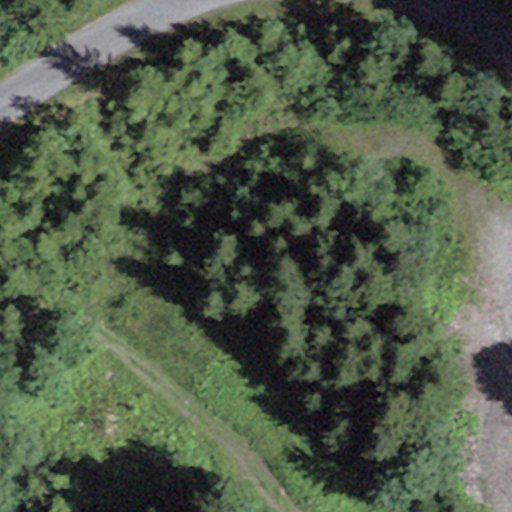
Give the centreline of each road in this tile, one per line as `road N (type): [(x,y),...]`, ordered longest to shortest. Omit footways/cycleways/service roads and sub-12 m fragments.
road 1 (track): [(213,511),(0,389)]
road 2 (tertiary): [(185,0),(0,110)]
